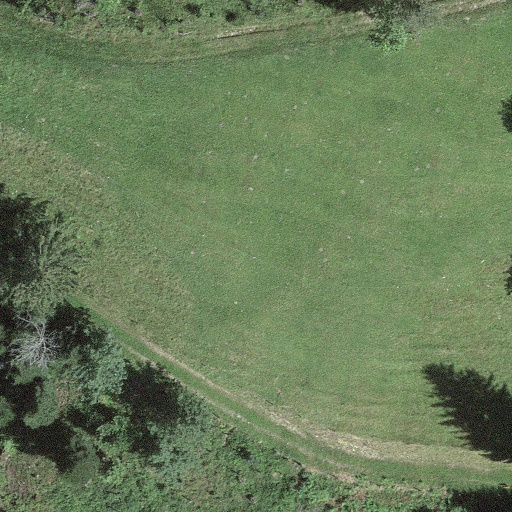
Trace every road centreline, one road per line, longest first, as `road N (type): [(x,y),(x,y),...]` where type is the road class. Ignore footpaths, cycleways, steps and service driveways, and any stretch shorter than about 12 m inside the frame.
road 1 (track): [(0,266),(312,456),(511,480)]
road 2 (track): [(0,33),(132,52),(201,49),(481,0)]
